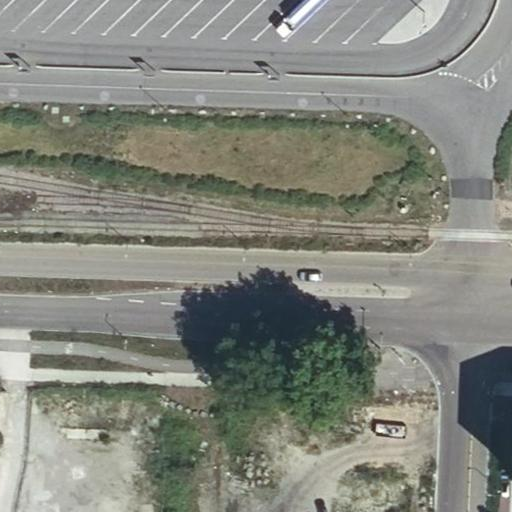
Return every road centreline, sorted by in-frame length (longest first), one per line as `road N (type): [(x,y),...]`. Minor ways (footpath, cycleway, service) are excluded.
road 1 (secondary): [(468,272),(0,258)]
road 2 (secondary): [(0,309),(465,327)]
road 3 (secondary): [(465,327),(460,511)]
